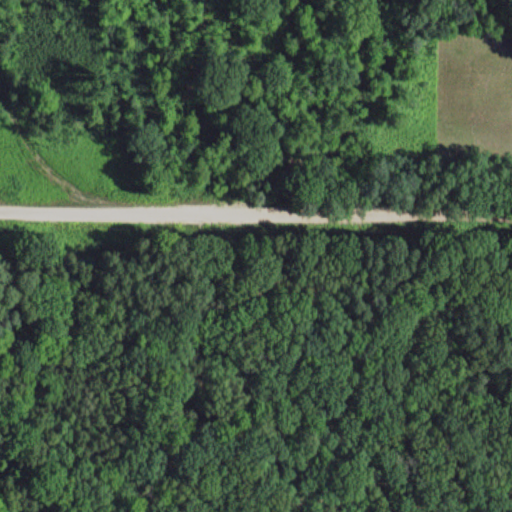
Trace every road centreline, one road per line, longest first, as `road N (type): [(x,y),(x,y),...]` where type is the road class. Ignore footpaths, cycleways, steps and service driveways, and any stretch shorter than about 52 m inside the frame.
road 1 (residential): [(511,220),(0,210)]
road 2 (track): [(0,484),(30,511),(246,485),(434,511)]
